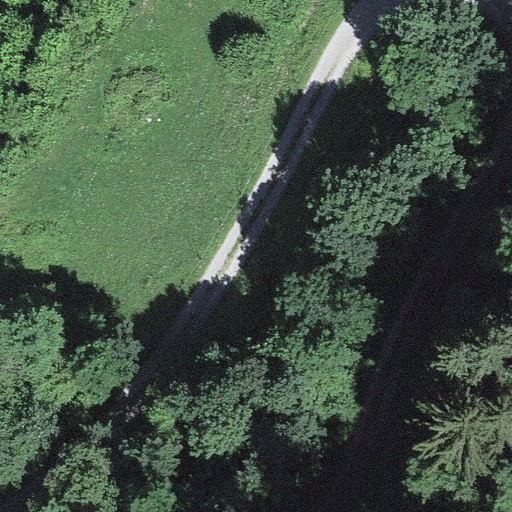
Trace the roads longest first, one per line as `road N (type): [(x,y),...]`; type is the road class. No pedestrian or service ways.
road 1 (track): [(381,0),(349,27),(305,94),(218,264),(120,416),(82,460),(14,511)]
road 2 (track): [(326,511),(366,441),(380,354),(412,286),(511,141)]
